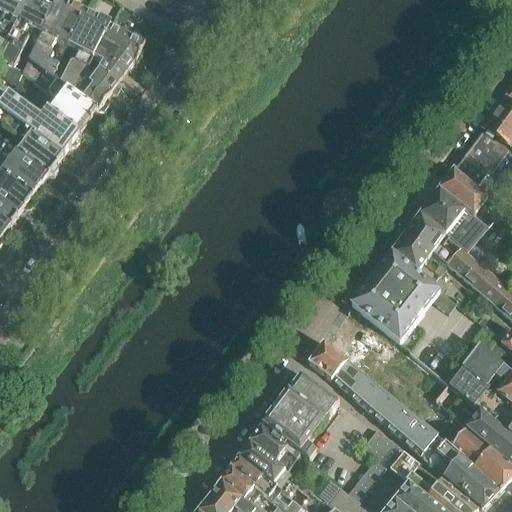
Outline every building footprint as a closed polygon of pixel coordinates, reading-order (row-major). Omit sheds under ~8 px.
[(0,0),(0,59),(30,0),(0,0)] [(23,76),(24,74),(15,70),(28,42),(37,46),(60,3),(55,0),(30,0),(0,59),(0,77),(16,89),(23,76)] [(55,44),(67,51),(85,16),(60,3),(37,46),(29,64),(51,81),(58,67),(50,63),(53,57),(51,52),(55,44)] [(58,67),(51,81),(74,98),(82,81),(95,57),(110,28),(85,16),(67,51),(78,56),(74,65),(69,65),(66,72),(58,67)] [(110,28),(95,57),(105,62),(101,69),(99,72),(119,86),(134,65),(135,66),(145,46),(110,28)] [(56,102),(48,113),(81,138),(98,115),(74,98),(51,81),(29,64),(24,74),(23,76),(56,102)] [(119,86),(99,72),(89,85),(82,81),(74,98),(98,115),(99,114),(103,115),(109,107),(107,103),(112,97),(113,98),(116,98),(121,91),(120,89),(118,87),(119,86)] [(0,91),(0,111),(65,160),(71,151),(72,151),(73,151),(74,151),(75,150),(76,150),(77,149),(78,148),(79,147),(79,146),(80,146),(80,145),(80,144),(80,143),(80,142),(80,141),(79,140),(81,138),(48,113),(42,108),(35,117),(9,97),(8,98),(0,91)] [(511,107),(506,103),(506,104),(484,133),(510,152),(511,149),(511,107)] [(54,179),(58,174),(57,170),(65,160),(0,111),(0,130),(16,143),(10,151),(49,180),(50,179),(54,179)] [(0,144),(0,176),(1,177),(34,201),(35,200),(39,200),(43,195),(42,190),(49,180),(10,151),(0,144)] [(503,213),(498,209),(493,204),(453,174),(439,192),(473,219),(488,230),(503,213)] [(0,207),(19,221),(26,212),(30,212),(34,207),(33,202),(34,201),(1,177),(0,176),(0,207)] [(439,192),(420,218),(446,238),(449,241),(461,251),(467,255),(488,230),(473,219),(439,192)] [(511,206),(499,196),(493,204),(498,209),(503,213),(504,211),(511,217),(511,206)] [(0,242),(2,244),(3,242),(8,242),(12,236),(11,231),(18,221),(0,207),(0,242)] [(405,237),(404,239),(430,259),(432,256),(442,263),(448,255),(439,247),(443,242),(446,245),(449,241),(446,238),(420,218),(407,235),(405,237)] [(430,259),(404,239),(391,257),(392,258),(432,289),(439,280),(423,268),(430,259)] [(478,295),(493,278),(480,266),(461,251),(448,268),(478,295)] [(439,295),(432,289),(392,258),(352,309),(399,348),(424,315),(423,315),(432,304),(439,295)] [(493,278),(478,295),(494,309),(510,292),(493,278)] [(511,294),(510,292),(494,309),(511,325),(511,294)] [(439,295),(432,304),(448,317),(456,308),(441,296),(439,295)] [(471,346),(478,351),(486,356),(497,340),(484,330),(471,346)] [(503,345),(501,347),(511,356),(511,354),(511,332),(511,333),(511,334),(503,345)] [(309,366),(331,383),(346,365),(324,346),(309,366)] [(511,410),(511,377),(506,373),(486,356),(478,351),(462,373),(511,410)] [(346,365),(331,383),(348,399),(365,381),(346,365)] [(456,381),(449,390),(480,415),(478,417),(511,441),(511,410),(462,373),(456,381)] [(278,407),(261,429),(300,460),(308,466),(316,456),(307,449),(339,406),(300,378),(278,407)] [(365,381),(348,399),(353,403),(366,415),(383,396),(365,381)] [(383,396),(366,415),(384,430),(400,411),(383,396)] [(451,408),(446,414),(453,420),(452,422),(465,432),(511,469),(511,441),(478,417),(471,425),(451,408)] [(400,411),(384,430),(402,445),(418,426),(400,411)] [(418,426),(402,445),(419,460),(436,440),(418,426)] [(261,429),(249,446),(281,472),(287,477),(300,460),(261,429)] [(455,444),(448,451),(499,494),(511,480),(511,469),(465,432),(461,436),(455,444)] [(376,463),(347,498),(358,506),(386,471),(385,470),(399,453),(376,434),(362,452),(376,463)] [(440,478),(480,511),(481,511),(499,494),(448,451),(436,440),(419,460),(440,478)] [(249,446),(238,460),(281,494),(289,501),(296,491),(308,500),(300,510),(303,511),(320,511),(325,506),(287,477),(281,472),(249,446)] [(390,472),(408,487),(438,511),(472,511),(440,486),(432,495),(411,478),(419,468),(403,456),(390,472)] [(238,460),(230,471),(262,496),(278,509),(281,511),(303,511),(300,510),(292,503),(287,509),(276,500),(281,494),(238,460)] [(262,511),(254,505),(262,496),(230,471),(221,483),(254,511),(281,511),(278,509),(276,511),(262,511)] [(254,511),(221,483),(209,499),(224,511),(232,511),(234,510),(236,511),(254,511)] [(438,511),(408,487),(387,511),(438,511)] [(327,507),(332,511),(366,511),(358,506),(347,498),(339,491),(327,507)] [(224,511),(209,499),(199,511),(224,511)]
